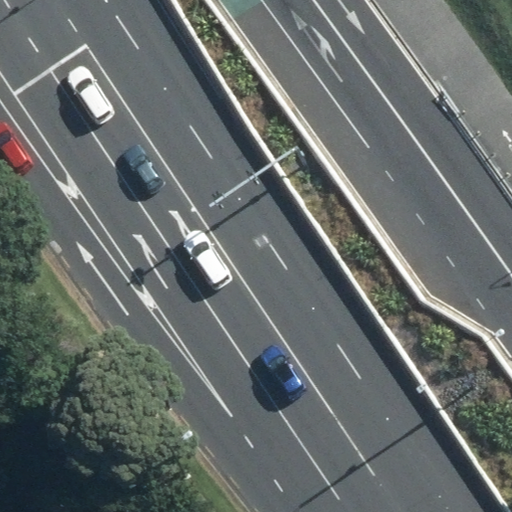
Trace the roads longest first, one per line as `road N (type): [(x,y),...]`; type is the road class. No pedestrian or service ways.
road 1 (primary): [(419,511),(70,0)]
road 2 (primary): [(307,511),(118,299),(0,139)]
